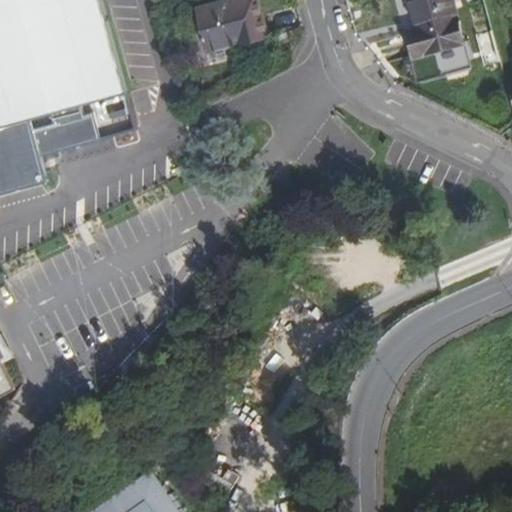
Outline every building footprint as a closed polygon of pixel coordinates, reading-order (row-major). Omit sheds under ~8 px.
[(0,0),(0,195),(48,182),(41,157),(137,129),(101,0),(0,0)] [(256,0),(237,0),(199,10),(211,53),(267,38),(256,0)] [(451,0),(410,0),(418,29),(409,32),(416,57),(463,45),(451,0)] [(0,402),(25,391),(0,335),(0,402)] [(181,511),(154,472),(96,511),(181,511)]
